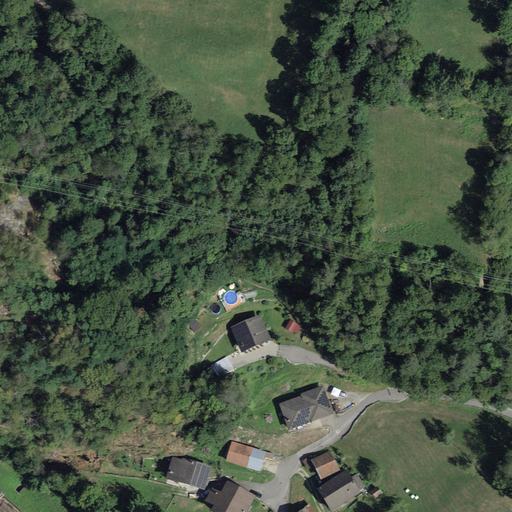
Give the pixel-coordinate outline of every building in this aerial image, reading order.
[(260,315),(230,327),(241,352),(270,340),(260,315)] [(300,325),(289,320),(285,329),(296,334),(300,325)] [(302,396),(279,404),(288,430),(334,414),(324,386),(301,394),(302,396)] [(265,451),(231,441),(225,462),(259,471),(265,451)] [(340,471),(331,451),(312,460),(321,480),(340,471)] [(212,466),(172,456),(166,480),(205,490),(212,466)] [(362,492),(360,490),(365,487),(357,474),(352,477),(346,469),(317,489),(332,511),(362,492)] [(221,492),(211,488),(205,501),(215,506),(211,511),(247,511),(256,495),(227,480),(221,492)]
